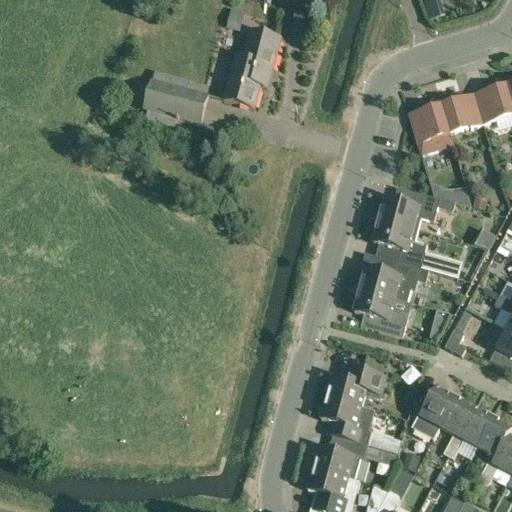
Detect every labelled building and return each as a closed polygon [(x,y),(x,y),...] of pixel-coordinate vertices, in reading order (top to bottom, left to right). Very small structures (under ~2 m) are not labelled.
[(245,15),(231,12),(227,30),(240,33),(245,15)] [(272,78),(282,41),(250,33),(243,60),(236,58),(224,102),(255,110),(264,76),(272,78)] [(155,75),(145,112),(197,126),(196,132),(202,134),(204,127),(200,126),(208,98),(189,92),(191,85),(155,75)] [(485,94),(474,98),(480,117),(483,128),(496,124),(495,122),(511,117),(511,105),(505,82),(484,88),(485,94)] [(461,95),(440,101),(450,136),(470,130),(471,132),(483,128),(480,117),(474,98),(463,101),(461,95)] [(421,114),(409,117),(410,121),(415,137),(418,148),(422,160),(454,150),(450,136),(440,101),(419,108),(421,114)] [(385,201),(379,223),(414,233),(417,221),(434,226),(438,211),(453,215),(455,207),(448,205),(450,195),(438,192),(435,201),(417,196),(414,209),(385,201)] [(414,233),(379,223),(373,246),(401,253),(398,266),(421,272),(428,248),(411,244),(414,233)] [(483,245),(497,251),(503,237),(489,230),(483,245)] [(421,272),(398,266),(395,278),(366,270),(360,293),(395,302),(409,305),(412,294),(415,295),(418,285),(426,287),(429,274),(421,272)] [(511,287),(508,285),(500,299),(494,309),(504,314),(510,304),(511,305),(511,287)] [(395,302),(360,293),(354,315),(383,323),(379,335),(402,342),(409,318),(392,313),(395,302)] [(465,313),(450,343),(460,348),(475,320),(472,319),(473,317),(465,313)] [(511,336),(506,333),(496,353),(511,361),(511,336)] [(460,348),(450,343),(449,342),(445,351),(462,360),(466,352),(460,348)] [(333,379),(327,401),(362,410),(365,400),(376,403),(379,392),(383,393),(387,380),(345,369),(342,382),(333,379)] [(440,431),(456,401),(436,390),(420,420),(416,418),(411,428),(421,433),(426,423),(440,431)] [(362,410),(327,401),(321,423),(347,430),(344,443),(350,445),(350,444),(368,449),(372,436),(368,435),(370,424),(359,421),(362,410)] [(475,411),(456,401),(440,431),(454,438),(459,441),(475,411)] [(459,441),(454,438),(449,447),(459,453),(464,443),(478,451),(494,421),(475,411),(459,441)] [(511,434),(511,430),(494,421),(478,451),(496,461),(497,461),(509,438),(510,438),(511,434)] [(488,465),(483,475),(493,480),(498,471),(511,477),(511,439),(510,438),(509,438),(497,461),(496,461),(493,467),(488,465)] [(350,444),(350,445),(346,458),(320,450),(314,472),(349,481),(349,482),(355,483),(360,462),(364,463),(368,449),(350,444)] [(459,453),(449,447),(443,457),(453,463),(459,453)] [(421,460),(408,455),(403,471),(416,476),(421,460)] [(349,481),(314,472),(308,494),(334,501),(331,511),(346,511),(352,494),(346,492),(349,482),(349,481)] [(493,480),(483,475),(478,485),(488,490),(493,480)] [(411,497),(422,503),(432,485),(420,479),(411,497)] [(401,511),(397,510),(400,504),(399,499),(389,494),(379,511),(401,511)]
